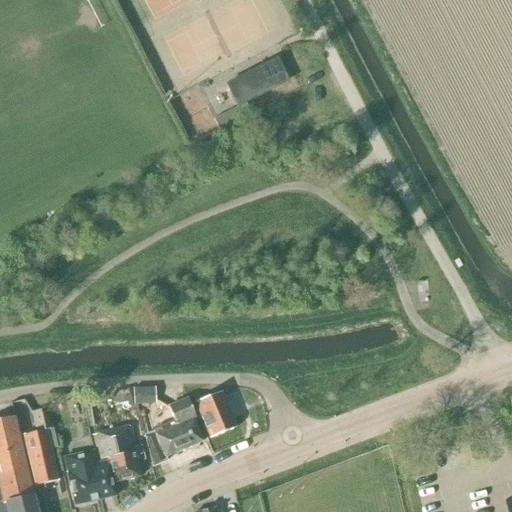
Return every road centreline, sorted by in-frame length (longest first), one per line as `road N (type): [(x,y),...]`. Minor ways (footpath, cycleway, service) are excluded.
road 1 (residential): [(0,398),(245,379),(275,398),(295,446)]
road 2 (primary): [(295,446),(511,365)]
road 3 (primary): [(144,511),(197,482),(295,446)]
